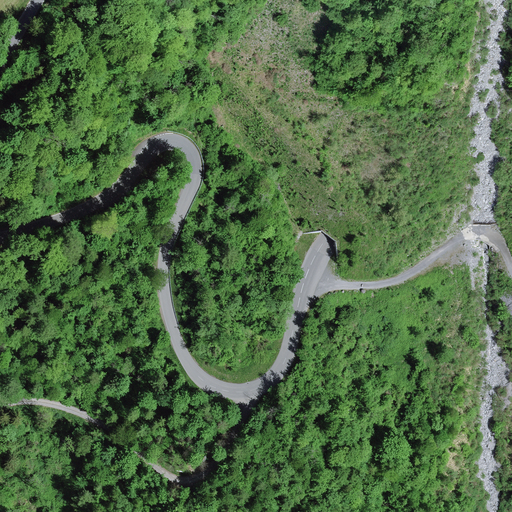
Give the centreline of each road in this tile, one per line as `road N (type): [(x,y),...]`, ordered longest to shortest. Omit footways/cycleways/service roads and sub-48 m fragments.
road 1 (tertiary): [(0,239),(106,197),(163,140),(185,143),(197,177),(164,269),(175,339),(203,380),(247,392),(276,374),(309,267),(355,207),(428,170),(511,172)]
road 2 (track): [(247,392),(238,429),(218,461),(190,482),(176,481),(77,411),(26,399),(0,407)]
road 3 (track): [(511,267),(491,235),(472,233),(391,282),(302,289)]
